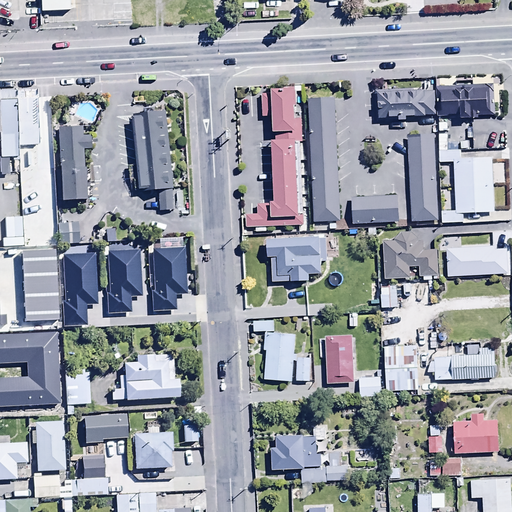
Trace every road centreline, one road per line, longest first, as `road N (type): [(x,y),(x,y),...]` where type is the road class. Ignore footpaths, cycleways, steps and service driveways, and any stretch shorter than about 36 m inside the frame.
road 1 (residential): [(230,511),(206,55)]
road 2 (trunk): [(511,40),(206,55)]
road 3 (trunk): [(206,55),(0,66)]
